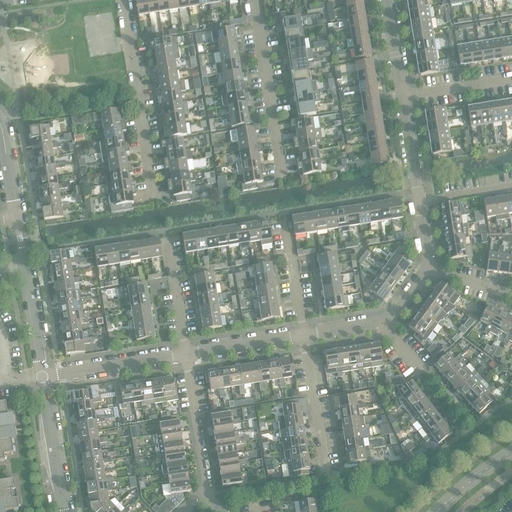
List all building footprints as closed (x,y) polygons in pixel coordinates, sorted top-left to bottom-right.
[(148,15),(145,0),(135,0),(138,17),(148,15)] [(158,13),(156,0),(145,0),(148,15),(158,13)] [(169,12),(166,0),(156,0),(158,13),(169,12)] [(179,10),(177,0),(166,0),(169,12),(179,10)] [(189,8),(187,0),(177,0),(179,10),(189,8)] [(199,7),(197,0),(187,0),(189,8),(199,7)] [(363,7),(362,0),(345,0),(346,9),(363,7)] [(427,9),(425,0),(413,0),(408,1),(409,12),(427,9)] [(365,17),(363,7),(346,9),(348,19),(365,17)] [(429,20),(427,9),(409,12),(411,22),(429,20)] [(367,27),(365,17),(348,19),(350,29),(367,27)] [(302,29),(300,18),(282,21),(284,32),(302,29)] [(431,30),(429,20),(411,22),(413,33),(431,30)] [(368,37),(367,27),(350,29),(351,40),(368,37)] [(235,40),(233,29),(211,32),(212,43),(217,42),(235,40)] [(304,40),(302,29),(284,32),(286,43),(304,40)] [(432,41),(431,30),(413,33),(414,44),(432,41)] [(370,47),(368,37),(351,40),(353,50),(370,47)] [(178,49),(176,38),(152,42),(154,52),(172,50),(178,49)] [(511,56),(511,46),(511,39),(500,41),(503,58),(511,56)] [(236,50),(235,40),(217,42),(219,53),(236,50)] [(305,51),(304,40),(286,43),(287,53),(305,51)] [(434,52),(432,41),(414,44),(416,55),(434,52)] [(503,58),(500,41),(489,43),(492,60),(503,58)] [(492,60),(489,43),(478,45),(481,62),(492,60)] [(481,62),(478,45),(467,46),(470,64),(481,62)] [(470,64),(467,46),(457,48),(459,65),(470,64)] [(371,57),(370,47),(353,50),(355,60),(371,57)] [(180,59),(178,49),(172,50),(154,52),(156,63),(174,60),(180,59)] [(238,61),(236,50),(219,53),(221,64),(238,61)] [(311,50),(305,51),(287,53),(289,64),(307,61),(313,60),(311,50)] [(436,63),(434,52),(416,55),(418,65),(436,63)] [(175,71),(174,60),(156,63),(157,74),(175,71)] [(238,61),(221,64),(215,65),(217,76),(222,75),(240,72),(238,61)] [(309,72),(307,61),(289,64),(291,75),(309,72)] [(373,71),(371,61),(355,64),(356,74),(373,71)] [(437,73),(436,63),(418,65),(419,76),(437,73)] [(177,82),(175,71),(157,74),(159,85),(177,82)] [(375,81),(373,71),(356,74),(358,84),(375,81)] [(242,83),(240,72),(222,75),(224,86),(242,83)] [(311,83),(309,72),(291,75),(292,86),(311,83)] [(183,81),(177,82),(159,85),(161,96),(179,93),(185,92),(183,81)] [(376,91),(375,81),(358,84),(360,94),(376,91)] [(317,82),(311,83),(292,86),(294,96),(318,92),(317,82)] [(243,93),(242,83),(224,86),(226,96),(243,93)] [(212,95),(210,88),(208,88),(203,89),(204,94),(205,96),(212,95)] [(378,102),(376,91),(360,94),(361,104),(378,102)] [(320,103),(318,92),(294,96),(296,107),(314,104),(320,103)] [(181,104),(179,93),(161,96),(163,106),(181,104)] [(243,93),(226,96),(221,97),(223,108),(228,107),(245,104),(243,93)] [(380,112),(378,102),(361,104),(363,114),(380,112)] [(511,120),(511,111),(511,103),(500,104),(503,122),(505,122),(511,120)] [(182,114),(181,104),(163,106),(164,117),(182,114)] [(247,115),(245,104),(228,107),(229,118),(247,115)] [(316,115),(314,104),(296,107),(298,118),(316,115)] [(503,122),(500,104),(489,106),(492,124),(501,122),(502,129),(506,129),(505,122),(503,122)] [(492,124),(489,106),(479,108),(482,126),(483,125),(492,124)] [(482,126),(479,108),(468,110),(471,127),(480,126),(481,133),(484,132),(483,125),(482,126)] [(445,120),(443,109),(425,112),(427,123),(445,120)] [(119,123),(117,110),(92,114),(93,122),(101,121),(102,131),(123,128),(123,123),(119,123)] [(381,122),(380,112),(363,114),(365,124),(381,122)] [(184,125),(182,114),(164,117),(166,128),(184,125)] [(248,126),(247,115),(229,118),(231,129),(248,126)] [(320,129),(318,118),(290,122),(291,128),(295,127),(296,133),(314,130),(320,129)] [(446,131),(445,120),(427,123),(429,134),(446,131)] [(383,132),(381,122),(365,124),(366,134),(383,132)] [(53,137),(52,129),(51,124),(47,124),(47,126),(28,129),(30,140),(49,137),(53,137)] [(186,136),(184,125),(166,128),(168,139),(186,136)] [(255,139),(254,134),(258,133),(257,127),(230,132),(231,143),(237,142),(255,139)] [(121,139),(120,133),(124,132),(123,128),(102,131),(104,142),(121,139)] [(321,140),(320,129),(314,130),(296,133),(297,139),(293,139),(294,144),(316,141),(321,140)] [(448,142),(446,131),(429,134),(431,144),(448,142)] [(384,142),(383,132),(366,134),(368,145),(384,142)] [(83,134),(74,136),(75,143),(84,141),(83,134)] [(50,144),(49,137),(30,140),(31,150),(50,147),(51,150),(55,149),(54,144),(50,144)] [(127,149),(126,144),(122,145),(121,139),(104,142),(100,143),(101,153),(127,149)] [(185,151),(183,139),(161,143),(162,148),(166,148),(167,154),(185,151)] [(261,150),(260,145),(256,145),(255,139),(237,142),(239,153),(261,150)] [(317,152),(316,141),(294,144),(295,149),(298,149),(299,155),(317,152)] [(386,152),(384,142),(368,145),(370,155),(386,152)] [(450,152),(448,142),(431,144),(432,155),(450,152)] [(222,152),(221,145),(213,146),(214,153),(222,152)] [(52,158),(51,150),(50,147),(31,150),(33,161),(52,158)] [(125,160),(124,154),(128,153),(127,149),(101,153),(103,164),(107,163),(125,160)] [(190,150),(185,151),(167,154),(167,159),(164,160),(165,165),(186,161),(192,160),(190,150)] [(259,161),(258,155),(262,155),(261,150),(239,153),(241,164),(259,161)] [(319,162),(317,152),(299,155),(300,161),(296,161),(297,165),(319,162)] [(388,162),(386,152),(370,155),(371,165),(388,162)] [(58,168),(57,163),(53,164),(52,158),(33,161),(35,171),(54,168),(54,169),(58,168)] [(130,171),(130,166),(126,166),(125,160),(107,163),(109,174),(130,171)] [(188,172),(186,161),(165,165),(166,170),(169,170),(170,175),(188,172)] [(264,171),(263,166),(260,167),(259,161),(241,164),(237,164),(239,175),(243,174),(264,171)] [(321,173),(319,162),(297,165),(298,170),(301,169),(302,176),(321,173)] [(56,178),(54,169),(54,168),(35,171),(36,181),(56,178)] [(128,182),(127,175),(131,175),(130,171),(109,174),(106,175),(107,185),(128,182)] [(194,171),(188,172),(170,175),(171,181),(168,182),(168,186),(190,183),(196,182),(194,171)] [(262,183),(261,176),(265,176),(264,171),(243,174),(245,186),(243,186),(244,191),(258,189),(257,183),(262,183)] [(57,185),(56,178),(36,181),(38,191),(57,188),(58,190),(62,189),(61,184),(57,185)] [(134,192),(133,187),(129,188),(128,182),(107,185),(109,196),(134,192)] [(192,194),(190,183),(168,186),(169,191),(173,190),(174,197),(177,196),(178,202),(191,200),(190,194),(192,194)] [(59,198),(58,190),(57,188),(38,191),(40,201),(59,198)] [(132,203),(131,197),(135,196),(134,192),(109,196),(112,213),(133,210),(132,203)] [(60,205),(59,198),(40,201),(42,212),(62,208),(63,210),(65,210),(64,205),(60,205)] [(508,215),(505,198),(495,200),(497,217),(495,217),(496,222),(500,221),(501,223),(509,221),(508,215)] [(497,217),(495,200),(484,201),(487,219),(495,217),(497,217)] [(403,219),(400,201),(388,203),(391,221),(403,219)] [(391,221),(388,203),(377,204),(380,222),(391,221)] [(465,211),(461,203),(440,206),(442,218),(460,215),(460,217),(466,216),(465,211)] [(380,222),(377,204),(367,206),(370,224),(380,222)] [(370,224),(367,206),(356,208),(359,226),(370,224)] [(64,218),(63,210),(62,208),(42,212),(43,221),(64,218)] [(359,226),(356,208),(345,210),(348,228),(359,226)] [(348,228),(345,210),(335,211),(338,229),(338,232),(341,232),(342,233),(349,232),(348,228)] [(338,229),(335,211),(324,213),(327,231),(338,229)] [(327,231),(324,213),(313,215),(316,233),(327,231)] [(316,233),(313,215),(303,216),(306,234),(316,233)] [(461,225),(460,217),(460,215),(442,218),(444,228),(461,225)] [(306,234),(303,216),(292,218),(295,236),(306,234)] [(257,224),(260,241),(261,246),(272,245),(269,222),(257,224)] [(247,225),(250,243),(260,241),(257,224),(247,225)] [(250,243),(247,225),(236,227),(239,245),(250,243)] [(467,225),(461,225),(444,228),(446,239),(469,235),(468,233),(467,225)] [(239,245),(236,227),(225,229),(228,247),(239,245)] [(225,229),(215,230),(218,248),(228,247),(225,229)] [(215,230),(204,232),(207,250),(218,248),(215,230)] [(204,232),(194,234),(196,252),(207,250),(204,232)] [(194,234),(182,236),(185,254),(196,252),(194,234)] [(471,242),(471,241),(470,240),(469,239),(469,238),(469,235),(446,239),(447,249),(470,246),(470,244),(471,243),(471,242)] [(163,257),(160,239),(148,241),(151,259),(163,257)] [(151,259),(148,241),(137,243),(140,261),(151,259)] [(140,261),(137,243),(127,244),(130,263),(140,261)] [(130,263),(127,244),(116,246),(119,264),(130,263)] [(119,264),(116,246),(106,248),(109,266),(119,264)] [(472,258),(470,246),(447,249),(449,261),(455,260),(456,262),(466,265),(468,263),(467,260),(471,260),(472,258)] [(109,266),(106,248),(94,250),(97,268),(109,266)] [(55,253),(49,254),(51,265),(70,261),(70,264),(75,263),(74,258),(74,252),(72,251),(70,251),(69,252),(69,251),(55,253)] [(497,273),(499,256),(502,256),(502,252),(497,251),(497,256),(488,254),(486,272),(497,273)] [(337,265),(335,254),(317,256),(319,268),(337,265)] [(409,266),(395,256),(388,265),(403,275),(409,266)] [(508,275),(510,257),(502,256),(499,256),(497,273),(508,275)] [(70,261),(51,265),(52,275),(72,272),(70,264),(70,261)] [(272,275),(270,264),(252,267),(254,278),(272,275)] [(339,276),(337,265),(319,268),(321,279),(339,276)] [(403,275),(388,265),(382,274),(396,284),(403,275)] [(72,272),(52,275),(54,285),(74,282),(75,284),(78,283),(77,281),(77,279),(73,279),(72,272)] [(214,284),(212,274),(194,277),(196,287),(214,284)] [(396,284),(382,274),(375,283),(390,293),(396,284)] [(274,286),(272,275),(254,278),(256,289),(274,286)] [(340,286),(339,276),(321,279),(323,289),(340,286)] [(74,282),(54,285),(56,295),(76,292),(79,291),(78,283),(75,284),(74,282)] [(390,293),(375,283),(369,292),(383,302),(390,293)] [(460,297),(455,294),(441,283),(434,293),(455,309),(456,308),(453,306),(460,297)] [(127,287),(120,288),(122,300),(129,299),(130,298),(147,296),(148,296),(146,284),(145,284),(127,287)] [(215,295),(214,284),(196,287),(197,298),(215,295)] [(275,297),(274,286),(256,289),(257,300),(275,297)] [(342,297),(340,286),(323,289),(324,300),(342,297)] [(76,292),(56,295),(57,305),(76,301),(77,304),(81,303),(81,301),(80,299),(79,291),(76,292)] [(455,309),(434,293),(427,301),(447,315),(447,314),(455,309)] [(217,306),(215,295),(197,298),(199,309),(217,306)] [(147,296),(130,298),(132,309),(148,306),(149,306),(148,296),(147,296)] [(277,308),(275,297),(257,300),(259,310),(277,308)] [(347,297),(342,297),(324,300),(326,311),(349,307),(347,297)] [(76,301),(57,305),(59,315),(78,312),(83,311),(83,303),(86,303),(85,301),(85,300),(85,298),(83,298),(80,299),(81,301),(81,303),(77,304),(76,301)] [(447,315),(427,301),(421,310),(439,323),(440,321),(441,322),(447,315)] [(148,306),(132,309),(133,319),(150,317),(151,317),(149,306),(148,306)] [(219,317),(217,306),(199,309),(201,320),(219,317)] [(490,327),(498,311),(488,306),(480,322),(488,326),(490,327)] [(279,318),(277,308),(259,310),(261,321),(279,318)] [(439,323),(421,310),(415,319),(429,329),(432,332),(437,325),(439,323)] [(78,312),(59,315),(61,326),(80,323),(80,325),(85,324),(84,319),(83,311),(78,312)] [(500,332),(508,316),(498,311),(490,327),(488,326),(486,329),(490,332),(492,328),(500,332)] [(474,313),(470,319),(474,322),(479,316),(474,313)] [(509,337),(511,331),(511,318),(508,316),(500,332),(507,336),(509,337)] [(150,317),(133,319),(135,330),(152,327),(153,327),(151,317),(150,317)] [(221,328),(219,317),(201,320),(203,331),(221,328)] [(432,332),(429,329),(415,319),(408,328),(415,333),(413,337),(421,345),(423,341),(425,342),(432,332)] [(468,331),(474,322),(470,319),(463,327),(468,331)] [(80,323),(61,326),(62,335),(81,333),(80,325),(80,323)] [(468,331),(463,327),(462,326),(458,331),(464,335),(468,331)] [(152,327),(135,330),(137,341),(155,339),(154,338),(153,327),(152,327)] [(81,333),(62,335),(64,346),(83,343),(83,345),(88,344),(87,339),(89,339),(87,332),(81,333)] [(83,343),(64,346),(66,356),(85,353),(84,345),(83,345),(83,343)] [(383,367),(379,344),(368,346),(372,368),(383,367)] [(372,368),(368,346),(358,348),(360,365),(357,366),(358,371),(361,370),(363,370),(372,368)] [(360,365),(358,348),(346,350),(349,367),(350,372),(358,371),(357,366),(360,365)] [(436,361),(445,352),(441,348),(432,356),(436,361)] [(349,367),(346,350),(336,351),(339,369),(336,369),(337,374),(341,373),(341,368),(349,367)] [(339,369),(336,351),(325,353),(327,366),(323,366),(325,376),(337,374),(336,369),(339,369)] [(442,375),(455,363),(456,365),(460,362),(456,358),(453,361),(447,355),(434,366),(442,375)] [(449,383),(465,368),(463,359),(460,355),(456,358),(460,362),(456,365),(455,363),(442,375),(449,383)] [(291,378),(289,359),(278,361),(281,380),(278,380),(279,384),(284,384),(283,379),(291,378)] [(502,359),(500,364),(505,368),(508,362),(502,359)] [(281,380),(278,361),(268,363),(271,381),(278,380),(281,380)] [(493,362),(489,365),(494,371),(499,367),(493,362)] [(271,381),(268,363),(258,364),(261,383),(258,384),(259,388),(264,387),(263,383),(271,381)] [(261,383),(258,364),(248,366),(251,385),(258,384),(261,383)] [(251,385),(248,366),(238,367),(241,386),(238,387),(238,391),(244,390),(243,386),(251,385)] [(241,386),(238,367),(228,369),(231,388),(238,387),(241,386)] [(457,391),(470,379),(471,381),(475,378),(471,374),(465,368),(449,383),(457,391)] [(231,388),(228,369),(218,370),(221,389),(218,390),(219,394),(224,393),(223,389),(231,388)] [(221,389),(218,370),(207,372),(207,374),(204,374),(206,384),(209,383),(210,391),(218,390),(221,389)] [(174,374),(160,376),(161,380),(164,399),(161,400),(162,404),(163,404),(164,403),(167,403),(177,401),(178,401),(174,375),(174,374)] [(401,377),(389,378),(390,385),(400,383),(403,381),(404,380),(401,377)] [(401,386),(396,387),(399,391),(411,382),(412,382),(416,380),(414,377),(405,383),(401,386)] [(464,399),(477,387),(480,384),(475,378),(471,381),(470,379),(457,391),(464,399)] [(161,380),(150,382),(153,400),(154,405),(161,404),(162,404),(161,400),(164,399),(161,380)] [(150,382),(141,383),(143,402),(141,402),(142,407),(147,406),(154,405),(153,400),(150,382)] [(403,401),(418,391),(411,382),(399,391),(397,393),(398,393),(397,394),(395,403),(397,404),(396,405),(399,409),(402,406),(399,402),(402,400),(403,401)] [(141,383),(131,385),(134,403),(141,402),(143,402),(141,383)] [(471,407),(485,394),(487,395),(489,393),(486,390),(480,384),(477,387),(464,399),(471,407)] [(131,385),(120,387),(120,390),(123,405),(121,405),(122,410),(126,409),(127,409),(126,405),(134,403),(131,385)] [(74,394),(71,394),(73,404),(92,401),(92,404),(96,403),(96,401),(96,399),(91,399),(90,391),(87,392),(74,394)] [(411,411),(425,400),(418,391),(403,401),(402,400),(399,402),(402,406),(408,407),(411,411)] [(478,415),(491,403),(495,400),(494,399),(489,393),(487,395),(485,394),(471,407),(478,415)] [(357,405),(355,396),(338,399),(340,410),(357,407),(357,410),(362,409),(361,404),(357,405)] [(416,419),(431,408),(425,400),(411,411),(408,413),(412,419),(413,420),(415,418),(416,419)] [(92,401),(73,404),(75,415),(93,412),(92,405),(92,404),(92,401)] [(0,511),(3,511),(4,511),(19,510),(16,494),(12,495),(11,491),(16,490),(14,480),(0,481),(0,461),(5,461),(4,455),(13,454),(11,439),(15,438),(11,417),(8,417),(5,402),(0,403),(0,511)] [(301,416),(299,405),(282,408),(283,417),(283,419),(301,416)] [(359,418),(357,410),(357,407),(340,410),(342,421),(359,418)] [(424,427),(438,417),(431,408),(416,419),(415,418),(413,420),(415,423),(418,421),(423,428),(424,427)] [(93,412),(75,415),(76,425),(95,422),(95,424),(100,423),(100,419),(100,418),(93,412)] [(229,413),(211,416),(212,426),(231,423),(231,426),(236,425),(235,420),(231,421),(229,413)] [(391,415),(388,417),(392,425),(396,422),(396,421),(394,418),(391,415)] [(302,427),(301,416),(283,419),(283,417),(280,417),(281,420),(281,422),(278,423),(279,430),(302,427)] [(365,426),(363,417),(359,418),(342,421),(344,432),(360,429),(360,426),(365,426)] [(431,437),(445,426),(438,417),(424,427),(429,434),(431,437)] [(179,421),(160,424),(162,435),(180,432),(179,421)] [(95,422),(76,425),(78,435),(97,432),(95,424),(95,422)] [(231,423),(212,426),(214,437),(233,434),(231,426),(231,423)] [(362,439),(361,431),(365,430),(365,426),(360,426),(360,429),(344,432),(345,442),(362,439)] [(437,445),(451,434),(445,426),(431,437),(429,434),(425,437),(428,441),(432,438),(437,445)] [(304,438),(302,427),(279,430),(281,439),(282,439),(286,438),(287,441),(304,438)] [(97,432),(78,435),(80,445),(98,442),(98,444),(103,443),(103,441),(102,438),(98,439),(97,432)] [(162,435),(157,435),(158,445),(163,445),(182,442),(180,432),(162,435)] [(233,434),(214,437),(216,447),(221,446),(234,444),(234,446),(240,445),(239,440),(238,433),(233,434)] [(306,449),(304,438),(287,441),(286,438),(282,439),(283,444),(281,444),(283,453),(306,449)] [(369,447),(367,438),(362,439),(345,442),(347,454),(364,451),(364,453),(369,452),(369,450),(369,447)] [(385,441),(372,443),(372,446),(373,449),(386,447),(385,441)] [(98,442),(80,445),(81,455),(100,452),(99,445),(98,444),(98,442)] [(163,445),(158,445),(159,453),(165,452),(165,455),(184,452),(182,442),(163,445)] [(402,448),(402,449),(405,456),(415,448),(410,442),(403,447),(402,448)] [(221,446),(216,447),(217,456),(236,454),(234,446),(234,444),(221,446)] [(308,459),(306,449),(283,453),(284,461),(286,460),(286,461),(290,460),(290,462),(308,459)] [(371,461),(369,452),(364,453),(364,451),(347,454),(349,465),(371,461)] [(100,452),(81,455),(83,465),(101,462),(102,466),(107,465),(106,462),(106,459),(101,460),(100,452)] [(184,452),(165,455),(165,457),(167,465),(185,462),(184,452)] [(236,454),(217,456),(217,457),(219,467),(237,464),(238,464),(238,466),(242,465),(242,463),(242,461),(237,461),(236,454)] [(310,471),(308,459),(290,462),(290,460),(286,461),(286,463),(286,465),(289,478),(310,475),(309,471),(310,471)] [(101,462),(83,465),(84,475),(103,472),(102,466),(101,462)] [(167,465),(162,466),(163,476),(164,476),(164,475),(168,475),(187,472),(185,462),(167,465)] [(237,464),(219,467),(221,476),(239,473),(238,466),(238,464),(237,464)] [(103,472),(84,475),(86,486),(105,483),(105,485),(110,484),(109,480),(109,479),(104,480),(103,472)] [(187,472),(168,475),(170,485),(188,482),(187,472)] [(239,473),(221,476),(221,477),(222,488),(241,485),(241,486),(246,486),(245,481),(241,481),(239,474),(239,473)] [(188,482),(170,485),(170,486),(172,495),(172,496),(180,504),(184,500),(183,494),(190,492),(189,483),(188,482)] [(105,483),(86,486),(88,496),(107,493),(110,492),(112,492),(112,484),(113,484),(111,484),(110,484),(105,485),(105,483)] [(89,500),(87,500),(87,505),(108,502),(107,493),(88,496),(89,500)] [(168,500),(167,500),(175,508),(176,508),(180,504),(172,496),(168,499),(168,500)] [(165,503),(163,504),(170,511),(171,511),(173,511),(175,508),(167,500),(165,503)] [(295,511),(310,511),(316,511),(315,500),(294,504),(295,511)] [(108,502),(87,505),(88,511),(110,511),(115,508),(108,502)]
